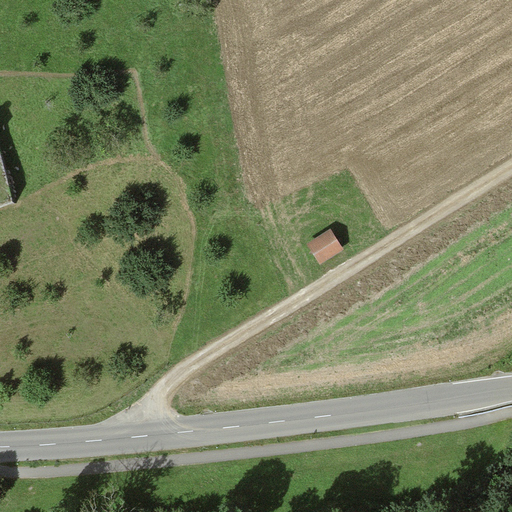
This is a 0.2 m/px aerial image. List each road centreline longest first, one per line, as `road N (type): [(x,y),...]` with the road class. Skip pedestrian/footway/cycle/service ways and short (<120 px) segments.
road 1 (tertiary): [(0,445),(308,418),(511,388)]
road 2 (track): [(157,434),(151,399),(188,363),(511,163)]
